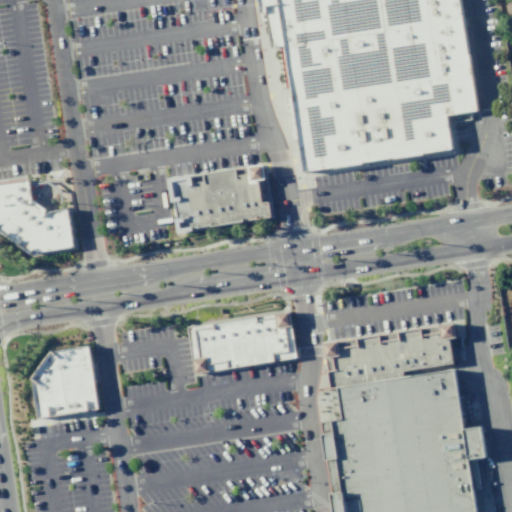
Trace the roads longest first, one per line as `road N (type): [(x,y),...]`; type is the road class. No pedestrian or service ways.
road 1 (tertiary): [(301,276),(511,243)]
road 2 (tertiary): [(175,268),(0,294)]
road 3 (tertiary): [(0,322),(167,295)]
road 4 (tertiary): [(431,228),(297,249)]
road 5 (tertiary): [(167,295),(301,276)]
road 6 (tertiary): [(297,249),(175,268)]
